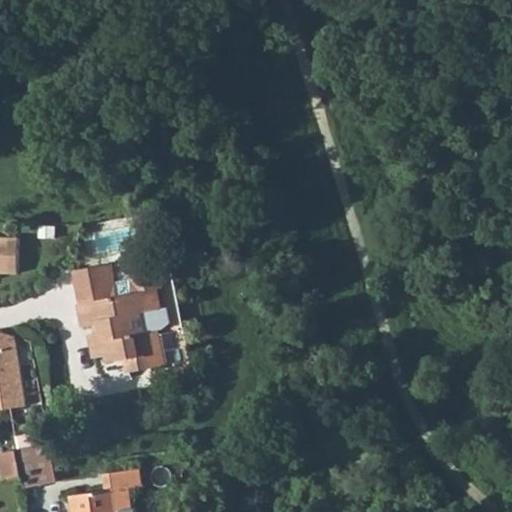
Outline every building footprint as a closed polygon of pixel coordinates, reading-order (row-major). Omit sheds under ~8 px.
[(43,127),(45,111),(19,109),(18,125),(43,127)] [(20,239),(0,237),(0,273),(18,274),(20,239)] [(165,310),(162,290),(122,298),(120,284),(116,264),(80,270),(86,304),(83,304),(87,326),(103,324),(105,334),(93,336),(98,358),(110,355),(111,363),(126,360),(129,374),(152,369),(149,357),(165,354),(162,333),(151,335),(147,313),(165,310)] [(136,281),(120,284),(122,298),(162,290),(168,289),(164,266),(134,271),(136,281)] [(172,308),(165,310),(147,313),(151,335),(162,333),(167,332),(174,324),(172,308)] [(0,408),(27,405),(17,336),(3,330),(0,330),(0,408)] [(168,367),(165,354),(149,357),(152,369),(168,367)] [(57,477),(55,463),(51,441),(18,447),(24,477),(25,483),(57,477)] [(24,477),(18,447),(0,450),(0,477),(1,481),(24,477)] [(142,483),(139,464),(106,470),(109,487),(71,493),(74,511),(118,511),(118,509),(131,506),(133,505),(129,485),(142,483)]
